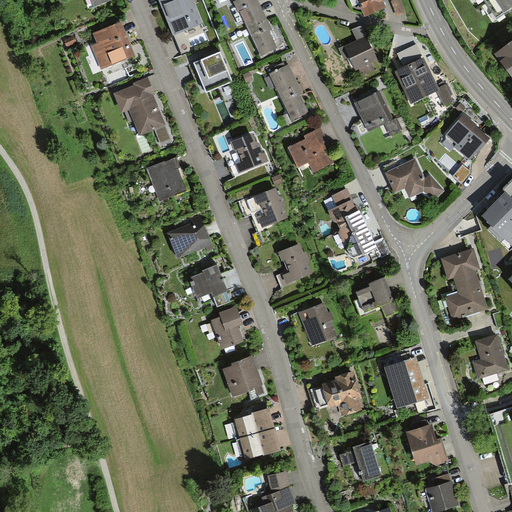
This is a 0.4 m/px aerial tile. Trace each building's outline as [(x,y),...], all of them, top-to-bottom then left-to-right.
[(91,0),(94,8),(113,1),(113,0),(85,0),(86,1),(87,0),(91,0)] [(191,0),(159,0),(172,33),(200,22),(191,0)] [(254,0),(238,0),(225,6),(231,19),(239,15),(259,55),(274,47),(265,30),(268,28),(254,0)] [(379,0),(356,0),(363,13),(382,4),(379,0)] [(398,0),(392,0),(390,1),(396,14),(403,11),(398,0)] [(511,0),(484,0),(496,17),(511,6),(511,0)] [(101,70),(135,56),(123,23),(93,35),(100,54),(95,56),(101,70)] [(356,40),(339,48),(349,71),(357,67),(361,75),(372,70),(369,62),(374,60),(359,26),(351,30),(356,40)] [(511,43),(497,53),(511,75),(511,43)] [(220,53),(194,63),(205,92),(217,88),(230,121),(244,116),(220,53)] [(421,60),(396,73),(412,103),(437,90),(421,60)] [(274,86),(290,119),(306,112),(298,94),(301,93),(288,66),(284,68),(282,63),(274,67),(275,70),(268,73),(270,77),(264,80),(269,89),(274,86)] [(141,138),(150,134),(156,150),(173,143),(154,97),(156,96),(149,79),(132,86),(133,88),(115,95),(123,115),(130,112),(141,138)] [(444,89),(438,92),(443,104),(449,101),(444,89)] [(375,93),(355,103),(367,130),(384,122),(389,134),(398,130),(393,120),(388,122),(375,93)] [(469,157),(486,138),(461,116),(444,136),(469,157)] [(319,131),(287,147),(296,164),(306,159),(312,172),(331,163),(323,148),(327,146),(319,131)] [(238,172),(263,161),(250,133),(232,141),(241,162),(235,164),(238,172)] [(217,138),(223,153),(231,150),(224,134),(217,138)] [(414,160),(386,173),(394,192),(404,187),(408,196),(421,190),(433,198),(441,191),(427,175),(423,180),(414,160)] [(175,161),(166,165),(165,164),(147,171),(159,202),(187,191),(175,161)] [(277,175),(271,178),(274,184),(280,181),(277,175)] [(482,214),(511,243),(511,177),(502,187),(505,190),(482,214)] [(274,189),(251,198),(262,225),(285,216),(282,208),(283,205),(281,199),(278,199),(274,189)] [(363,257),(364,259),(370,256),(373,261),(390,253),(383,239),(375,244),(364,221),(354,203),(348,190),(331,198),(337,209),(329,213),(344,244),(350,246),(349,252),(353,259),(356,260),(363,257)] [(188,226),(168,233),(177,258),(212,245),(201,215),(186,221),(188,226)] [(297,244),(278,252),(287,273),(283,275),(287,283),(310,273),(306,264),(307,261),(304,256),(302,255),(297,244)] [(451,317),(484,308),(472,269),(477,268),(471,249),(442,258),(447,278),(453,276),(458,294),(445,298),(451,317)] [(216,267),(189,279),(197,297),(212,291),(213,294),(226,289),(216,267)] [(385,314),(396,310),(383,278),(369,283),(371,287),(356,293),(363,310),(380,303),(385,314)] [(211,315),(222,346),(243,339),(237,324),(244,322),(237,302),(219,308),(220,312),(211,315)] [(299,313),(311,345),(334,336),(329,322),(331,319),(330,315),(326,314),(322,304),(299,313)] [(394,344),(391,327),(379,330),(382,346),(394,344)] [(506,369),(496,335),(475,341),(481,360),(473,363),(477,377),(506,369)] [(223,365),(232,393),(262,383),(252,351),(231,358),(232,362),(223,365)] [(415,357),(385,367),(398,407),(428,397),(415,357)] [(335,380),(322,384),(328,406),(337,404),(340,415),(357,410),(354,399),(358,398),(351,372),(335,377),(335,380)] [(268,407),(235,417),(240,435),(274,426),(268,407)] [(429,425),(407,432),(417,462),(439,454),(429,425)] [(279,445),(274,426),(240,435),(246,455),(279,445)] [(380,475),(369,441),(351,447),(353,452),(339,457),(342,465),(354,462),(360,481),(380,475)] [(293,511),(291,504),(296,502),(290,485),(286,470),(269,474),(273,491),(264,494),(266,501),(252,507),(253,511),(293,511)] [(427,490),(433,511),(455,506),(450,488),(452,487),(448,474),(431,479),(434,488),(427,490)]
